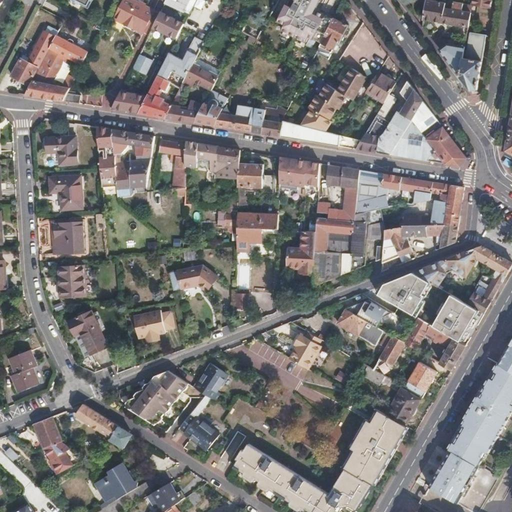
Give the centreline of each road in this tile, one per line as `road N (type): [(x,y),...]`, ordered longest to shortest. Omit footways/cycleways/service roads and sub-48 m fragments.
road 1 (residential): [(489,178),(474,199),(462,245),(83,394)]
road 2 (residential): [(27,103),(489,178)]
road 3 (residential): [(83,394),(30,284),(19,122),(27,103)]
road 4 (secondary): [(511,290),(385,511)]
road 5 (residential): [(272,511),(83,394)]
road 6 (secondary): [(373,0),(476,133)]
road 7 (residential): [(509,0),(488,113),(476,133)]
